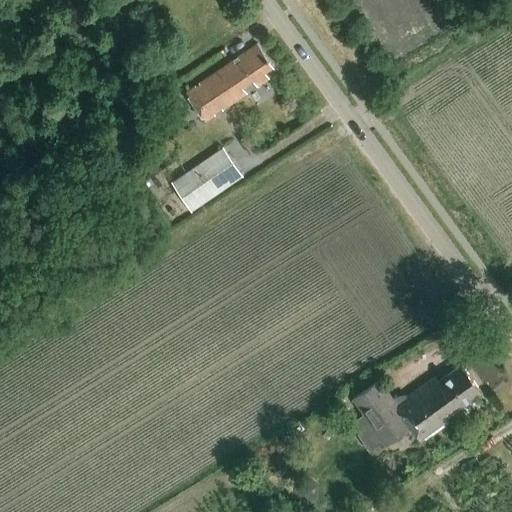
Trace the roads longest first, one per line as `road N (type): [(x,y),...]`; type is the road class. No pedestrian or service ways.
road 1 (unclassified): [(511,337),(267,0)]
road 2 (track): [(354,120),(173,238)]
